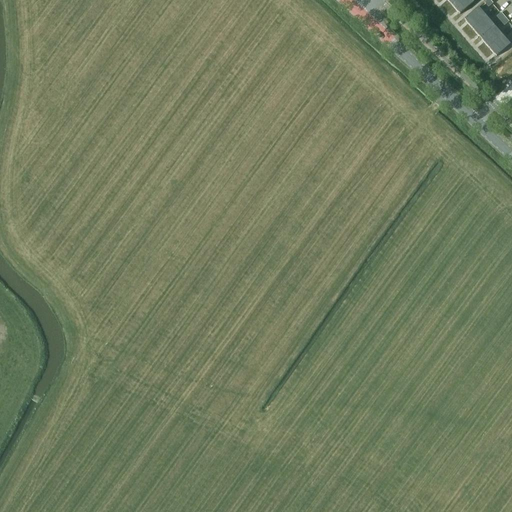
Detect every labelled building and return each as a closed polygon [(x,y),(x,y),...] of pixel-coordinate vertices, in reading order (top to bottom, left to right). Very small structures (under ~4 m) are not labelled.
[(470,0),(458,0),(451,6),(459,15),(473,3),(470,0)] [(478,8),(464,20),(472,30),(486,17),(478,8)] [(501,13),(496,17),(500,22),(505,17),(501,13)] [(486,17),(472,30),(480,39),(494,27),(486,17)] [(505,17),(500,22),(504,26),(508,22),(509,22),(505,17)] [(494,27),(480,39),(488,48),(502,36),(494,27)] [(502,36),(488,48),(496,57),(510,45),(502,36)]
